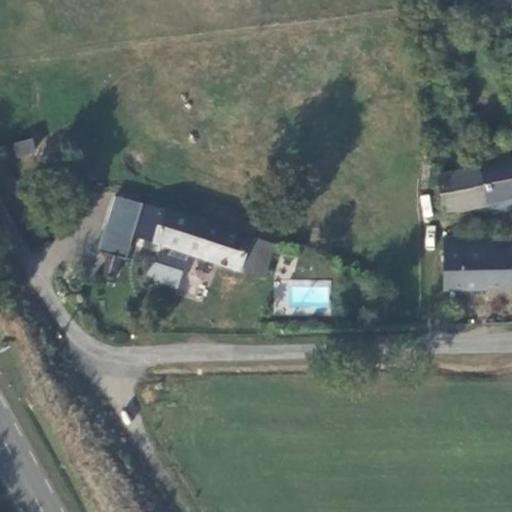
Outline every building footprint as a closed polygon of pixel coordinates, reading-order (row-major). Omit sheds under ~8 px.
[(31,138),(12,143),(15,157),(35,152),(31,138)] [(511,169),(430,183),(436,222),(511,209),(511,169)] [(265,252),(137,213),(128,244),(147,254),(254,287),(265,252)] [(487,248),(439,247),(438,299),(502,300),(501,320),(511,320),(511,289),(503,289),(504,253),(487,253),(487,248)] [(147,283),(180,287),(182,267),(150,263),(147,283)] [(101,265),(95,285),(107,288),(113,268),(101,265)]
